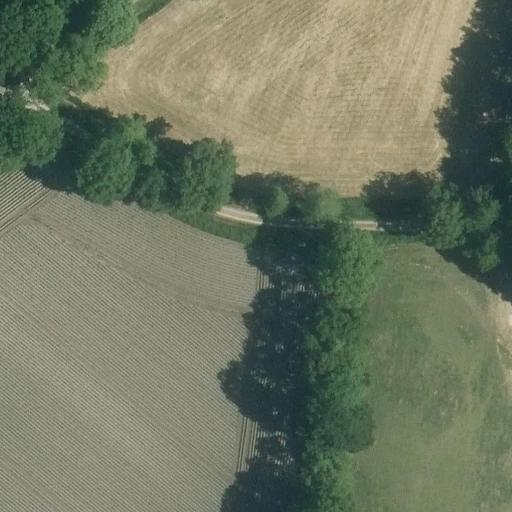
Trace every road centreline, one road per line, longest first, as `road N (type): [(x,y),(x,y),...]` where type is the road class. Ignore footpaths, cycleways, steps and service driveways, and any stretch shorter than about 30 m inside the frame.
road 1 (track): [(511,241),(442,226),(270,225),(223,216),(1,86)]
road 2 (unclassified): [(0,87),(123,0)]
